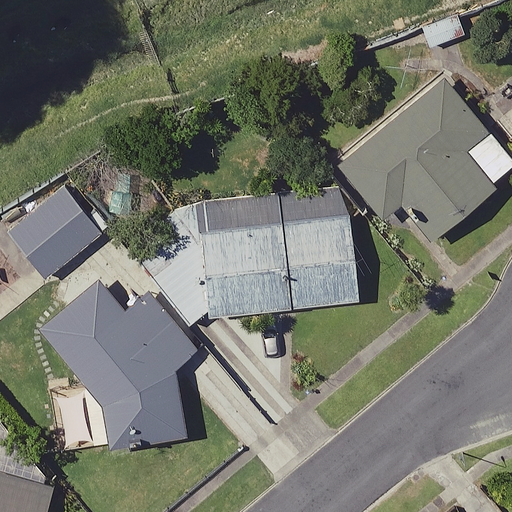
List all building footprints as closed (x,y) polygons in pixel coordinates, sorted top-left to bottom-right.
[(451,7),(419,21),(434,53),(465,38),(451,7)] [(484,126),(441,72),(334,156),(379,213),(397,199),(425,235),(492,182),(462,143),(484,126)] [(4,226),(42,272),(97,226),(60,181),(4,226)] [(354,292),(345,208),(193,223),(202,308),(354,292)] [(195,343),(146,284),(122,305),(95,272),(34,321),(98,395),(104,440),(181,427),(171,362),(195,343)] [(0,511),(41,511),(50,477),(0,464),(0,511)]
